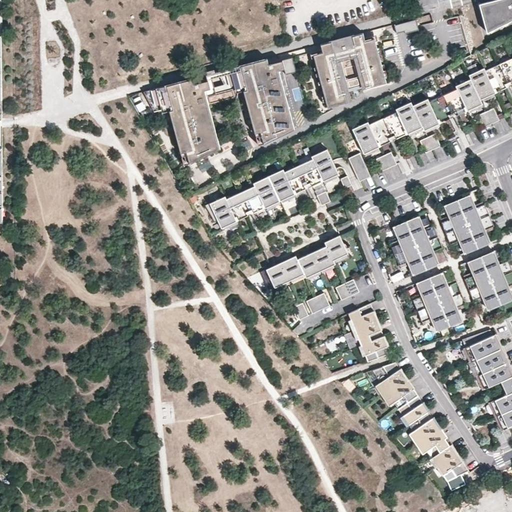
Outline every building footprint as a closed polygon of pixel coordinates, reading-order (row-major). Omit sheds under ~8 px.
[(487,33),(511,20),(511,0),(493,0),(479,4),(487,33)] [(395,25),(397,33),(418,28),(415,19),(395,25)] [(387,82),(374,35),(354,41),(354,42),(334,48),(333,46),(313,52),(328,107),(349,102),(345,89),(365,84),(367,88),(387,82)] [(439,119),(464,107),(466,111),(483,103),(481,99),(497,92),(495,88),(511,80),(511,58),(486,70),(484,68),(469,75),(471,78),(456,85),(457,88),(429,101),(428,98),(413,105),(411,101),(396,108),(397,111),(369,123),(368,121),(352,128),(364,153),(381,145),(379,141),(404,130),(406,134),(422,126),(424,130),(441,122),(439,119)] [(267,148),(295,129),(279,70),(285,69),(283,60),(268,64),(270,72),(258,75),(256,67),(222,76),(225,85),(211,88),(209,80),(158,94),(161,105),(168,103),(185,166),(190,164),(223,152),(211,109),(239,101),(237,94),(245,92),(261,149),(267,148)] [(497,92),(511,85),(511,80),(495,88),(497,92)] [(161,105),(158,94),(151,97),(155,109),(161,105)] [(441,122),(466,111),(464,107),(439,119),(441,122)] [(500,120),(494,108),(479,115),(484,127),(500,120)] [(381,145),(406,134),(404,130),(379,141),(381,145)] [(441,145),(435,133),(420,140),(426,152),(441,145)] [(235,147),(227,151),(230,160),(238,156),(235,147)] [(295,193),(294,189),(319,177),(321,181),(338,173),(326,148),(311,155),(312,158),(284,171),(283,169),(253,182),(254,185),(226,198),(224,195),(204,205),(214,221),(217,220),(222,230),(237,222),(236,220),(237,220),(236,216),(261,204),(263,208),(295,193)] [(397,163),(391,151),(376,158),(382,170),(397,163)] [(370,176),(360,152),(348,157),(359,181),(370,176)] [(352,184),(347,175),(340,178),(344,187),(352,184)] [(295,193),(321,181),(319,177),(294,189),(295,193)] [(308,188),(296,195),(298,200),(310,194),(308,188)] [(330,201),(326,190),(316,195),(321,205),(330,201)] [(332,204),(342,202),(341,194),(331,196),(332,204)] [(449,213),(472,203),(469,195),(446,205),(449,213)] [(484,230),(494,226),(485,204),(475,208),(472,203),(449,213),(452,218),(441,222),(450,244),(460,240),(463,245),(486,236),(484,230)] [(237,220),(263,208),(261,204),(236,216),(237,220)] [(398,234),(421,225),(417,217),(394,226),(398,234)] [(442,247),(433,226),(423,230),(421,225),(398,234),(400,240),(390,244),(399,266),(409,261),(411,267),(434,257),(432,252),(442,247)] [(334,260),(349,253),(340,235),(325,242),(327,246),(298,259),(296,255),(266,269),(275,287),(305,274),(306,277),(336,264),(334,260)] [(466,253),(489,244),(486,236),(463,245),(466,253)] [(496,259),(493,251),(470,261),(473,269),(496,259)] [(437,265),(434,257),(411,267),(414,275),(437,265)] [(507,286),(511,284),(511,268),(509,261),(498,265),(496,259),(473,269),(475,274),(465,278),(474,300),(484,296),(486,301),(509,292),(507,286)] [(445,281),(442,273),(418,282),(422,290),(445,281)] [(342,300),(360,292),(354,279),(336,287),(342,300)] [(466,304),(457,282),(447,287),(445,281),(422,290),(424,296),(414,300),(422,322),(433,318),(435,323),(458,314),(456,308),(466,304)] [(511,299),(511,298),(509,292),(486,301),(489,309),(511,299)] [(330,306),(324,293),(307,301),(313,314),(330,306)] [(309,316),(303,303),(294,307),(300,320),(309,316)] [(391,353),(371,303),(349,313),(368,361),(391,353)] [(461,322),(458,314),(435,323),(438,331),(461,322)] [(511,425),(511,374),(493,335),(463,349),(482,390),(501,382),(507,394),(488,403),(501,431),(511,425)] [(395,361),(371,370),(447,481),(469,471),(395,361)] [(504,511),(496,493),(476,501),(481,511),(504,511)]
